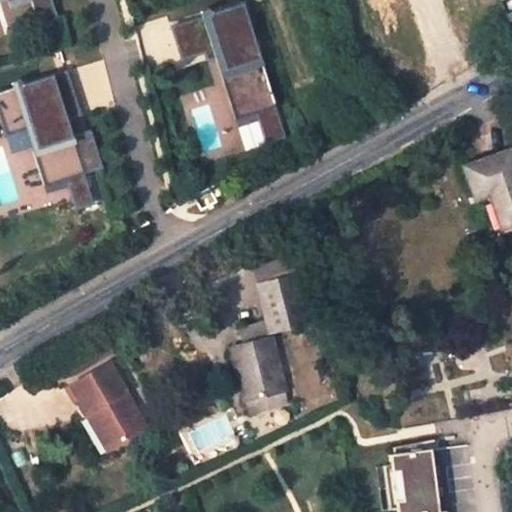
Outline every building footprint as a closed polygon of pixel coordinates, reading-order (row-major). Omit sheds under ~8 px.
[(50,4),(48,0),(29,0),(32,10),(50,4)] [(273,106),(240,3),(169,26),(180,59),(203,51),(215,47),(218,55),(238,118),(254,112),(273,106)] [(54,18),(50,4),(32,10),(37,23),(54,18)] [(218,55),(215,47),(203,51),(206,59),(218,55)] [(71,135),(60,104),(74,99),(65,70),(0,90),(0,125),(3,134),(28,126),(48,183),(64,178),(81,172),(100,166),(88,129),(71,135)] [(79,113),(74,99),(60,104),(65,118),(79,113)] [(279,124),(273,106),(254,112),(260,131),(279,124)] [(283,136),(279,124),(260,131),(264,142),(283,136)] [(511,224),(511,155),(510,150),(464,168),(474,198),(482,196),(490,194),(503,228),(511,224)] [(87,191),(81,172),(64,178),(70,197),(87,191)] [(221,192),(217,186),(210,190),(214,196),(221,192)] [(91,202),(87,191),(70,197),(74,208),(91,202)] [(511,232),(511,224),(503,228),(490,194),(482,196),(497,237),(511,232)] [(308,323),(295,275),(258,285),(267,321),(270,333),(308,323)] [(370,336),(364,320),(349,325),(356,342),(370,336)] [(267,321),(239,328),(243,345),(231,348),(244,400),(284,389),(270,333),(267,321)] [(145,426),(108,360),(69,382),(86,412),(91,409),(112,445),(145,426)] [(440,511),(432,450),(437,450),(436,441),(395,446),(395,452),(391,453),(392,464),(385,465),(390,508),(397,507),(398,511),(440,511)]
